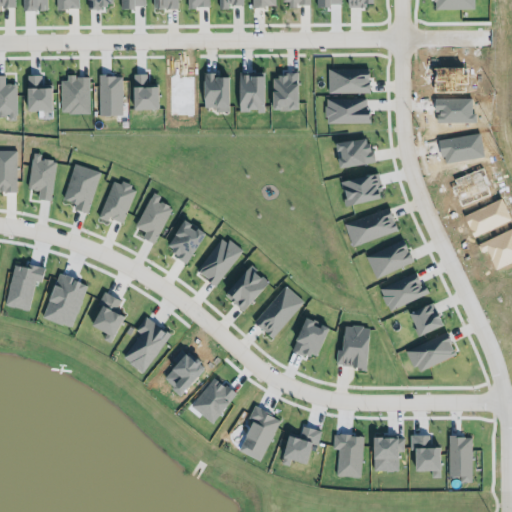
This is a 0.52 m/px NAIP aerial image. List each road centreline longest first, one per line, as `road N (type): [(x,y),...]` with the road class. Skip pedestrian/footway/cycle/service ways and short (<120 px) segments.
road 1 (residential): [(0,230),(119,267),(268,379),(308,396),(384,407),(500,407)]
road 2 (residential): [(500,407),(466,306),(403,174),(394,0)]
road 3 (residential): [(0,44),(395,41)]
